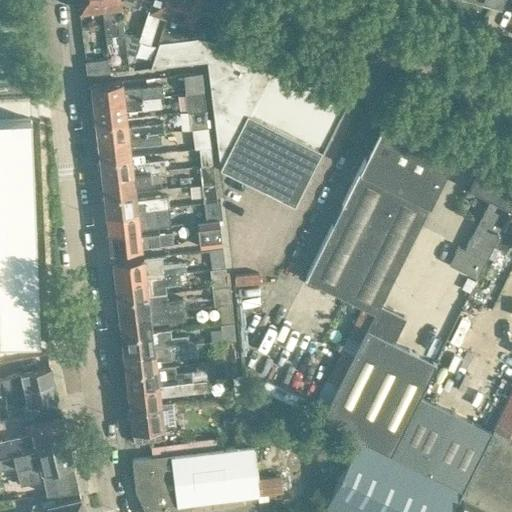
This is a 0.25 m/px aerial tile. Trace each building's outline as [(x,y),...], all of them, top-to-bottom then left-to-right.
[(101,0),(77,0),(79,9),(102,7),(101,0)] [(101,0),(102,7),(107,52),(118,50),(116,33),(112,5),(121,4),(120,0),(101,0)] [(140,35),(139,38),(150,42),(160,11),(167,13),(171,0),(150,0),(149,5),(143,24),(140,35)] [(167,13),(159,40),(195,37),(196,36),(200,23),(191,21),(197,0),(171,0),(167,13)] [(140,35),(124,31),(128,63),(133,59),(139,38),(140,35)] [(159,40),(151,65),(207,59),(207,61),(220,167),(294,205),(347,99),(348,97),(343,94),(307,76),(290,68),(247,47),(246,49),(236,46),(236,43),(222,40),(221,37),(219,39),(215,42),(196,36),(195,37),(159,40)] [(108,58),(85,60),(86,74),(110,72),(108,58)] [(202,71),(183,73),(185,92),(204,90),(202,71)] [(92,97),(93,102),(160,95),(163,94),(162,83),(141,86),(122,88),(121,80),(91,84),(91,86),(88,86),(89,98),(92,97)] [(206,104),(204,90),(185,92),(187,106),(206,104)] [(95,119),(95,121),(126,117),(125,109),(162,105),(160,95),(93,102),(94,109),(91,111),(92,118),(95,119)] [(190,128),(195,128),(208,126),(206,107),(188,109),(190,128)] [(97,134),(97,139),(161,132),(159,121),(127,125),(126,117),(95,121),(95,123),(93,125),(93,132),(97,134)] [(0,343),(40,342),(31,118),(0,119),(0,343)] [(389,124),(383,121),(305,276),(363,305),(311,413),(322,419),(380,301),(449,163),(455,150),(431,138),(391,119),(389,124)] [(211,145),(208,126),(195,128),(198,146),(199,146),(211,145)] [(161,132),(97,139),(98,145),(95,147),(96,155),(99,156),(99,158),(130,154),(129,146),(147,144),(162,142),(161,132)] [(211,145),(199,146),(201,164),(213,162),(211,145)] [(101,171),(102,176),(155,170),(161,169),(165,168),(164,157),(145,160),(144,153),(130,154),(99,158),(100,160),(97,162),(98,169),(101,171)] [(215,182),(213,162),(201,164),(203,183),(215,182)] [(475,176),(470,188),(490,198),(475,228),(497,238),(511,207),(511,183),(490,172),(492,169),(489,167),(487,170),(480,167),(475,176)] [(161,169),(155,170),(102,176),(102,182),(100,184),(100,191),(104,193),(104,194),(134,191),(133,183),(162,180),(161,169)] [(215,182),(203,183),(205,201),(217,199),(215,182)] [(105,207),(106,213),(169,205),(167,194),(135,198),(134,191),(104,194),(104,197),(101,199),(102,206),(105,207)] [(219,218),(217,199),(205,201),(207,220),(219,218)] [(108,229),(108,231),(139,228),(171,224),(169,205),(106,213),(106,219),(104,221),(105,228),(108,229)] [(511,207),(494,244),(507,251),(509,247),(511,248),(511,207)] [(200,246),(222,243),(219,218),(207,220),(197,221),(200,246)] [(139,234),(139,228),(108,231),(108,234),(106,235),(106,243),(110,244),(110,251),(173,243),(171,231),(139,234)] [(458,245),(449,263),(478,277),(489,255),(467,244),(465,248),(458,245)] [(225,265),(223,247),(209,249),(210,267),(225,265)] [(163,262),(162,254),(109,261),(110,272),(114,272),(115,279),(178,271),(186,270),(185,260),(163,262)] [(210,267),(212,285),(231,283),(229,270),(225,271),(225,265),(210,267)] [(112,287),(113,297),(146,293),(166,290),(166,284),(179,282),(178,271),(115,279),(116,286),(112,287)] [(233,302),(231,283),(212,285),(214,304),(219,304),(233,302)] [(166,290),(146,293),(113,297),(114,309),(118,309),(119,315),(183,308),(182,297),(167,299),(166,290)] [(408,315),(380,301),(322,419),(390,453),(420,394),(437,359),(396,339),(408,315)] [(233,302),(219,304),(220,322),(235,321),(233,302)] [(116,323),(117,334),(151,330),(150,323),(184,318),(183,308),(119,315),(120,323),(116,323)] [(235,321),(220,322),(222,339),(234,338),(236,338),(235,321)] [(122,345),(123,351),(189,343),(188,334),(170,336),(169,328),(151,330),(117,334),(119,345),(122,345)] [(236,355),(234,338),(222,339),(224,357),(236,355)] [(120,359),(122,370),(155,366),(154,359),(173,357),(198,354),(196,342),(189,343),(123,351),(124,359),(120,359)] [(226,377),(238,375),(236,355),(224,357),(226,377)] [(155,366),(122,370),(123,382),(127,381),(127,387),(192,381),(191,370),(176,371),(175,363),(155,366)] [(0,393),(54,381),(50,365),(50,366),(20,372),(22,378),(0,382),(0,393)] [(207,379),(192,381),(127,387),(128,395),(125,396),(126,407),(159,403),(158,395),(177,392),(208,389),(207,379)] [(60,411),(54,381),(0,393),(0,404),(25,399),(29,418),(60,411)] [(390,453),(461,489),(491,429),(420,394),(390,453)] [(173,401),(159,403),(126,407),(127,418),(131,417),(134,442),(163,438),(162,426),(176,425),(173,401)] [(0,440),(0,454),(67,440),(61,415),(31,423),(33,433),(0,440)] [(460,492),(500,511),(511,511),(511,435),(493,425),(491,429),(461,489),(460,492)] [(67,440),(0,454),(0,464),(1,469),(17,465),(21,484),(45,479),(43,470),(48,469),(51,483),(76,477),(67,440)] [(358,440),(325,506),(337,511),(447,511),(459,490),(358,440)] [(252,444),(132,458),(135,489),(144,506),(146,511),(187,511),(191,511),(190,501),(258,493),(281,490),(279,472),(255,475),(252,444)] [(31,511),(84,511),(80,496),(60,501),(59,497),(33,503),(31,509),(31,511)] [(487,511),(463,500),(456,511),(487,511)]
